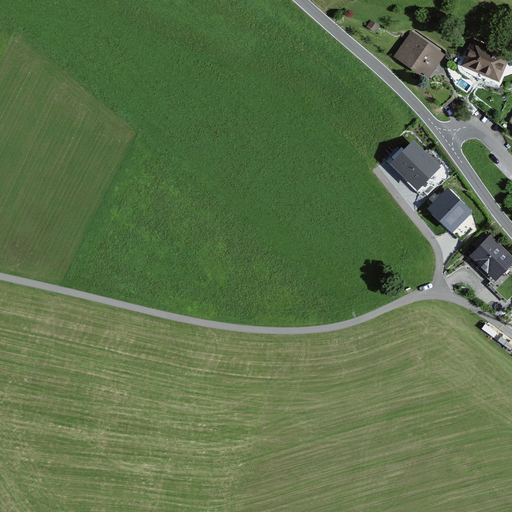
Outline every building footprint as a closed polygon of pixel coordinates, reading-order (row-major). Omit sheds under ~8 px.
[(375,32),(380,24),(371,19),(366,26),(375,32)] [(429,77),(446,54),(412,30),(394,56),(420,75),(422,72),(429,77)] [(500,80),(511,54),(511,52),(474,36),(462,64),(500,80)] [(427,154),(413,140),(390,164),(404,177),(427,154)] [(441,167),(427,154),(404,177),(418,191),(441,167)] [(477,228),(472,212),(448,187),(427,208),(461,243),(477,228)] [(497,281),(511,265),(511,252),(492,232),(470,254),(497,281)]
